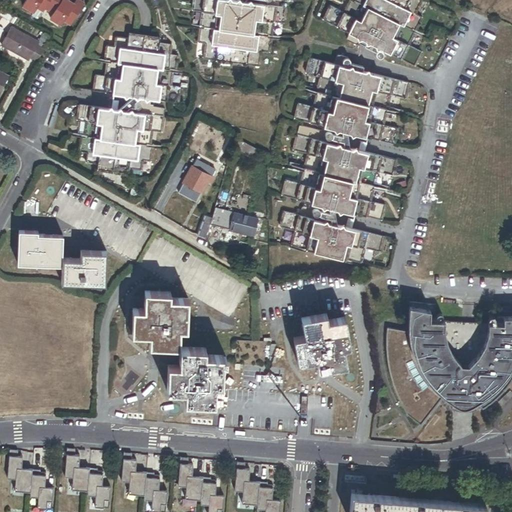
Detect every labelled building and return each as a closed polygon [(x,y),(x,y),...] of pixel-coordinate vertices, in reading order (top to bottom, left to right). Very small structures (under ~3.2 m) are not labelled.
[(46,7),(50,0),(26,0),(24,4),(34,11),(37,6),(44,10),(46,7)] [(56,20),(68,0),(50,0),(46,7),(54,11),(51,16),(56,20)] [(72,22),(84,2),(81,0),(75,0),(74,3),(69,0),(68,0),(56,20),(62,23),(65,18),(72,22)] [(241,1),(240,0),(236,0),(232,0),(193,0),(192,10),(201,11),(204,15),(203,27),(267,36),(269,24),(273,21),(283,22),(285,7),(274,6),(252,3),(249,0),(248,0),(246,2),(241,1)] [(412,30),(353,0),(348,11),(343,13),(330,6),(323,20),(349,33),(357,37),(358,39),(361,39),(365,40),(366,43),(369,43),(375,46),(377,49),(380,48),(414,66),(421,52),(407,45),(406,42),(412,30)] [(353,0),(412,30),(417,20),(422,18),(411,12),(416,0),(353,0)] [(29,57),(37,62),(44,50),(36,45),(37,42),(11,27),(1,45),(27,60),(29,57)] [(271,37),(267,36),(203,27),(199,27),(197,42),(209,44),(207,59),(255,65),(257,50),(269,52),(271,37)] [(104,61),(110,62),(170,70),(175,71),(177,56),(165,54),(167,44),(158,43),(159,38),(128,33),(128,39),(119,38),(118,47),(106,46),(104,61)] [(357,37),(349,33),(347,37),(348,41),(355,44),(358,43),(361,39),(358,39),(357,37)] [(37,42),(36,45),(44,50),(50,39),(42,34),(37,42)] [(380,50),(380,48),(377,49),(375,46),(369,43),(366,43),(365,40),(361,39),(358,43),(376,52),(377,51),(378,50),(380,50)] [(343,58),(344,58),(343,57),(339,56),(337,55),(336,56),(335,57),(335,58),(333,64),(345,67),(345,65),(344,65),(342,64),(342,62),(342,61),(343,59),(343,58)] [(345,67),(333,64),(309,58),(305,73),(319,77),(322,81),(319,93),(383,109),(386,97),(390,95),(405,99),(409,83),(370,73),(367,70),(364,72),(361,71),(353,69),(351,67),(348,68),(345,67)] [(170,70),(110,62),(108,75),(105,77),(95,76),(93,91),(121,95),(125,98),(128,96),(132,96),(134,96),(137,99),(139,97),(143,98),(145,100),(149,99),(150,99),(178,103),(180,88),(171,86),(168,83),(170,70)] [(347,65),(345,65),(345,67),(348,68),(351,67),(353,69),(361,71),(362,66),(349,63),(348,64),(347,65)] [(383,109),(319,93),(316,105),(312,107),(298,103),(294,118),(323,126),(333,128),(335,131),(337,129),(346,131),(348,132),(351,135),(354,133),(393,143),(397,129),(383,125),(380,121),(383,109)] [(134,96),(132,96),(119,108),(122,110),(128,111),(131,110),(133,112),(133,107),(133,105),(133,104),(134,102),(134,101),(136,101),(138,101),(139,102),(140,103),(149,104),(150,99),(149,99),(145,100),(143,98),(139,97),(137,99),(134,96)] [(153,105),(149,104),(140,103),(140,105),(140,106),(139,107),(138,108),(137,108),(135,108),(133,107),(133,112),(163,117),(164,108),(152,107),(153,105)] [(122,110),(119,108),(116,110),(113,109),(109,106),(107,109),(78,105),(76,119),(84,121),(88,124),(86,137),(147,145),(149,133),(153,130),(161,131),(163,117),(133,112),(131,110),(128,111),(122,110)] [(325,133),(322,131),(299,125),(297,135),(329,143),(330,139),(329,139),(327,138),(326,138),(325,136),(325,135),(325,134),(325,133)] [(348,148),(346,131),(337,129),(335,131),(333,128),(323,126),(322,131),(325,133),(327,132),(328,131),(330,132),(331,132),(332,134),(332,135),(332,136),(331,138),(330,139),(329,143),(335,144),(338,142),(340,146),(348,148)] [(352,149),(348,148),(340,146),(338,142),(335,144),(329,143),(297,135),(293,150),(307,154),(309,157),(306,169),(370,185),(373,173),(377,171),(392,175),(396,160),(357,150),(354,147),(352,149)] [(147,145),(86,137),(81,136),(79,151),(90,152),(88,162),(98,164),(97,169),(127,173),(128,168),(137,169),(139,160),(150,161),(152,146),(147,145)] [(254,160),(259,151),(237,139),(232,148),(254,160)] [(198,162),(195,169),(210,177),(214,170),(198,162)] [(210,177),(195,169),(191,167),(183,183),(201,192),(207,180),(210,182),(212,178),(210,177)] [(370,185),(306,169),(304,181),(299,184),(285,180),(281,194),(311,202),(320,205),(322,207),(325,206),(333,208),(336,209),(338,211),(342,210),(381,220),(385,206),(370,201),(367,198),(370,185)] [(328,223),(335,225),(333,208),(325,206),(322,207),(320,205),(311,202),(309,207),(313,208),(314,208),(316,208),(317,208),(318,209),(319,210),(319,212),(319,213),(318,214),(316,220),(323,222),(326,220),(328,223)] [(225,205),(223,211),(233,213),(234,210),(235,208),(225,205)] [(301,207),(299,216),(316,220),(318,214),(316,215),(315,215),(313,214),(312,214),(312,212),(312,211),(312,209),(313,208),(309,207),(304,206),(301,207)] [(213,208),(209,223),(253,235),(257,220),(246,217),(233,213),(223,211),(213,208)] [(383,237),(344,227),(342,224),(339,226),(335,225),(328,223),(326,220),(323,222),(316,220),(299,216),(284,212),(280,227),(294,230),(297,234),(294,246),(358,262),(361,250),(364,248),(379,252),(383,237)] [(202,221),(197,235),(204,238),(209,223),(202,221)] [(61,266),(62,258),(62,236),(37,235),(37,232),(18,231),(17,264),(61,266)] [(80,259),(62,258),(61,266),(61,284),(105,285),(106,252),(80,251),(80,259)] [(149,347),(179,347),(180,330),(187,330),(188,299),(170,298),(170,293),(144,292),(143,310),(132,309),(132,335),(149,335),(149,347)] [(434,321),(434,305),(410,302),(408,331),(387,328),(386,344),(386,353),(388,368),(393,386),(403,406),(407,414),(420,423),(442,396),(452,403),(456,405),(456,408),(463,409),(470,409),(470,405),(473,404),(476,403),(481,408),(491,403),(499,395),(504,388),(509,381),(511,376),(511,316),(498,317),(498,323),(434,321)] [(350,347),(344,317),(327,320),(326,314),(301,319),(304,336),(293,338),(298,364),(316,360),(318,371),(347,366),(343,349),(350,347)] [(205,348),(179,347),(179,365),(167,365),(167,391),(184,391),(184,403),(214,404),(214,386),(222,386),(222,356),(205,355),(205,348)] [(74,450),(66,449),(64,478),(72,478),(71,490),(87,491),(86,496),(95,497),(94,508),(108,509),(109,488),(101,487),(102,475),(97,475),(97,470),(78,468),(79,457),(74,456),(74,450)] [(16,452),(9,451),(7,479),(14,480),(14,491),(30,493),(29,498),(38,499),(37,510),(51,511),(52,490),(44,489),(45,477),(40,477),(40,472),(21,470),(22,458),(17,458),(16,452)] [(131,454),(123,454),(120,482),(129,483),(128,494),(143,495),(143,501),(152,501),(150,511),(164,511),(165,493),(158,492),(159,480),(153,480),(154,474),(135,473),(135,461),(130,460),(131,454)] [(187,459),(179,459),(177,487),(185,488),(184,499),(199,500),(199,505),(208,506),(207,511),(220,511),(222,498),(214,496),(215,485),(210,484),(210,479),(191,478),(192,466),(187,465),(187,459)] [(244,464),(236,463),(234,491),(242,492),(241,503),(256,505),(256,511),(265,511),(264,511),(277,511),(278,502),(271,501),(272,490),(267,489),(267,483),(248,482),(248,471),(244,471),(244,464)] [(484,511),(485,505),(351,494),(349,511),(484,511)]
